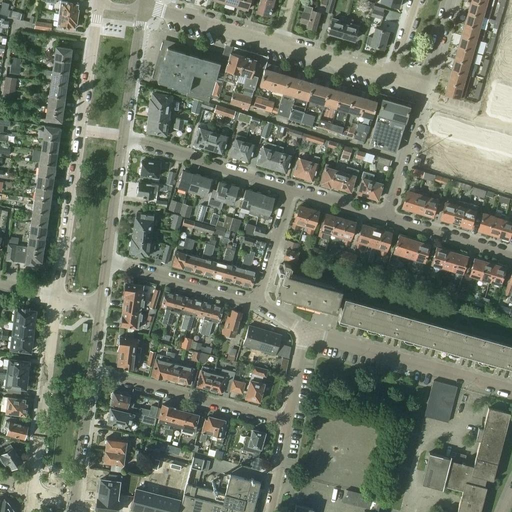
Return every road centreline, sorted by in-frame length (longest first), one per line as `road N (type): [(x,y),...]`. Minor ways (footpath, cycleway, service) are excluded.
road 1 (tertiary): [(99,7),(58,299)]
road 2 (residential): [(511,390),(305,333)]
road 3 (residential): [(91,371),(286,421)]
road 4 (tertiary): [(58,299),(32,489)]
road 5 (residential): [(123,136),(290,190)]
road 6 (residential): [(257,304),(106,260)]
road 7 (residential): [(279,42),(142,1)]
road 8 (residential): [(387,219),(511,257)]
road 9 (tertiary): [(75,499),(91,371)]
road 10 (tertiary): [(106,260),(123,136)]
road 11 (tertiary): [(123,136),(140,13)]
road 12 (residential): [(387,219),(420,101)]
